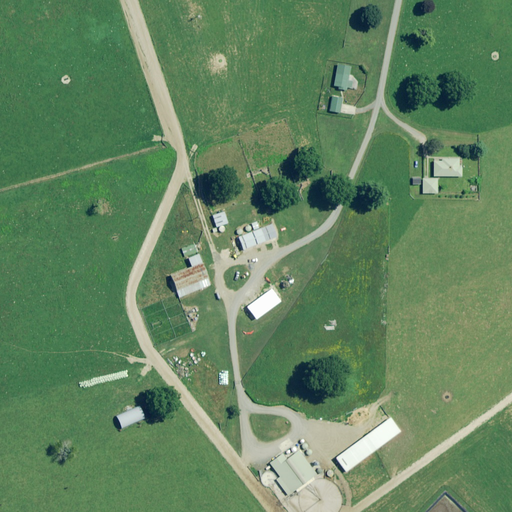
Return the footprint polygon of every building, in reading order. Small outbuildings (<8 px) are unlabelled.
[(349,67),(336,64),(332,86),(337,87),(337,89),(345,91),(345,88),(350,88),(352,76),(348,75),(349,67)] [(329,111),(340,113),(343,99),(331,97),(329,111)] [(458,167),(458,159),(431,159),(431,176),(460,177),(460,167),(458,167)] [(436,194),(436,179),(421,179),(421,193),(436,194)] [(226,223),(222,212),(211,216),(215,227),(226,223)] [(276,237),(271,224),(259,229),(256,221),(250,224),(253,231),(237,237),(242,250),(276,237)] [(196,252),(193,244),(180,249),(184,257),(196,252)] [(210,285),(198,254),(186,259),(190,267),(169,275),(178,298),(210,285)] [(142,416),(138,406),(115,416),(120,429),(143,419),(142,416)] [(399,431),(389,417),(334,458),(345,472),(399,431)] [(301,445),(300,447),(308,457),(312,452),(301,439),(298,442),(301,445)] [(295,490),(297,493),(315,480),(313,477),(315,475),(293,445),(268,463),(278,478),(275,480),(287,496),(295,490)]
